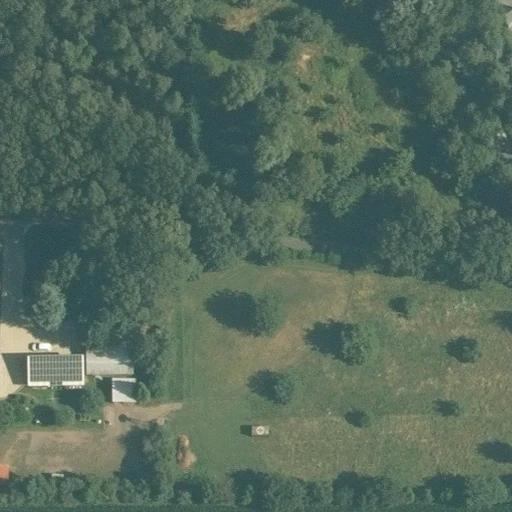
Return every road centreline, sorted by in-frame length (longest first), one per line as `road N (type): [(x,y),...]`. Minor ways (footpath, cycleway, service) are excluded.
road 1 (unclassified): [(511,264),(0,208)]
road 2 (unclassified): [(511,150),(420,0)]
